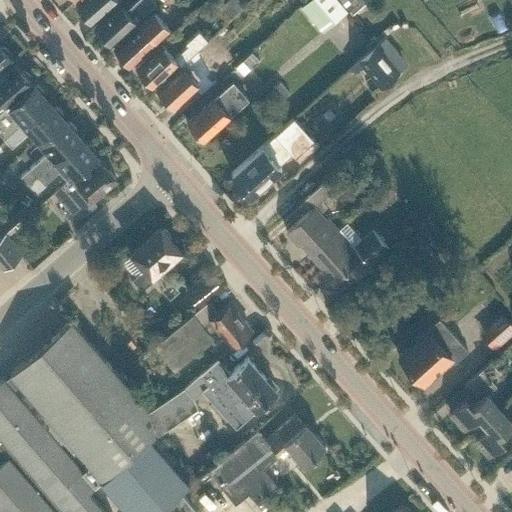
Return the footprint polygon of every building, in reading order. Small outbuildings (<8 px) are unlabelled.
[(73,0),(92,21),(115,0),(73,0)] [(109,41),(155,0),(133,0),(124,9),(119,3),(94,24),(109,41)] [(225,0),(216,8),(226,19),(241,5),(237,0),(225,0)] [(317,0),(305,0),(300,5),(322,30),(334,20),(317,0)] [(340,0),(351,13),(366,0),(340,0)] [(112,45),(128,63),(167,28),(151,10),(112,45)] [(159,42),(134,64),(137,67),(137,71),(142,76),(145,76),(152,84),(176,62),(178,64),(193,51),(202,42),(196,36),(172,57),(159,42)] [(399,68),(376,42),(357,58),(379,86),(400,69),(399,68)] [(0,67),(11,58),(0,46),(0,67)] [(251,49),(234,65),(242,73),(259,58),(251,49)] [(222,53),(214,60),(225,73),(233,66),(222,53)] [(0,100),(4,105),(30,81),(14,63),(0,75),(0,100)] [(189,76),(178,64),(154,86),(158,91),(157,93),(162,98),(164,98),(171,106),(196,84),(199,87),(212,75),(202,64),(189,76)] [(184,120),(201,138),(247,98),(231,79),(184,120)] [(0,134),(3,138),(47,100),(31,82),(0,109),(0,125),(0,126),(0,134)] [(62,117),(47,100),(3,138),(10,146),(21,136),(17,131),(22,128),(26,132),(30,129),(37,138),(62,117)] [(290,150),(299,160),(316,144),(291,117),(274,132),(290,150)] [(36,175),(79,138),(64,120),(40,141),(48,151),(45,154),(49,159),(45,162),(40,158),(29,167),(28,167),(20,174),(27,182),(36,175)] [(290,150),(274,132),(230,172),(248,192),(272,171),(270,168),(290,150)] [(94,155),(79,138),(36,175),(43,183),(54,173),(50,169),(54,165),(58,169),(62,167),(70,176),(87,161),(94,155)] [(70,176),(53,191),(72,212),(78,207),(83,213),(95,204),(91,200),(116,179),(98,158),(90,165),(87,161),(70,176)] [(355,162),(348,174),(359,180),(366,169),(355,162)] [(299,237),(312,252),(336,230),(325,218),(323,220),(317,213),(325,206),(319,199),(327,191),(319,182),(301,199),(308,206),(283,228),(295,241),(299,237)] [(427,251),(439,240),(424,222),(411,233),(427,251)] [(159,227),(130,252),(144,268),(132,279),(141,289),(153,278),(151,275),(179,250),(169,238),(169,235),(165,230),(162,230),(159,227)] [(336,230),(312,252),(325,266),(320,270),(329,280),(360,253),(368,262),(387,245),(372,228),(349,249),(342,241),(344,239),(336,230)] [(1,234),(0,234),(0,265),(2,268),(20,252),(3,232),(1,234)] [(209,270),(185,288),(198,305),(222,286),(209,270)] [(172,368),(174,367),(211,337),(206,331),(213,325),(223,337),(220,339),(227,347),(249,329),(228,303),(218,310),(209,299),(153,344),(172,368)] [(494,326),(484,336),(493,346),(511,329),(511,324),(501,312),(490,322),(494,326)] [(437,317),(396,354),(421,382),(449,357),(452,359),(464,348),(437,317)] [(0,448),(6,456),(0,461),(0,511),(103,511),(85,491),(90,486),(89,485),(95,480),(96,481),(115,465),(148,436),(154,431),(153,431),(152,427),(146,410),(144,404),(70,318),(0,378),(0,448)] [(184,385),(146,410),(152,427),(153,431),(158,433),(197,406),(193,396),(207,383),(240,420),(276,389),(274,387),(277,385),(268,375),(266,377),(246,355),(228,371),(216,357),(199,372),(184,385)] [(471,417),(477,423),(496,407),(484,393),(494,385),(488,378),(498,370),(489,361),(465,382),(479,398),(469,407),(463,400),(450,412),(461,425),(471,417)] [(511,417),(509,421),(496,407),(477,423),(483,430),(474,439),(486,453),(500,441),(494,435),(504,426),(511,435),(511,417)] [(263,439),(276,454),(287,445),(302,463),(324,443),(305,421),(302,423),(294,413),(264,438),(263,439)] [(262,466),(276,454),(263,439),(264,438),(256,429),(208,468),(236,503),(249,493),(247,490),(255,484),(263,494),(277,483),(262,466)] [(147,438),(99,480),(126,511),(152,511),(186,483),(147,438)] [(186,511),(191,508),(179,492),(155,511),(186,511)]
